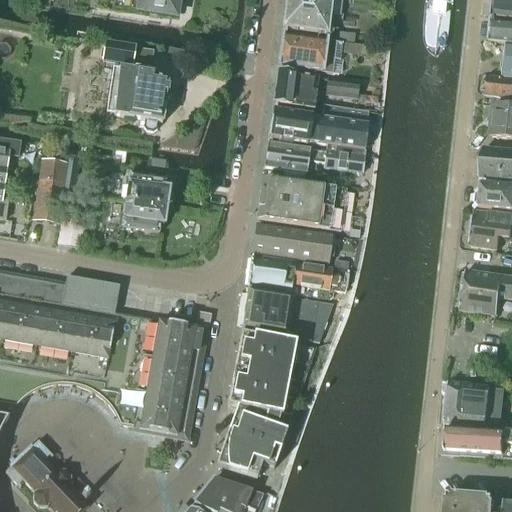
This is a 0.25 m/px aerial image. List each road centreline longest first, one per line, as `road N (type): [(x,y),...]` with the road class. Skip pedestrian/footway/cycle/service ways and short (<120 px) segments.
road 1 (residential): [(427,467),(479,0)]
road 2 (residential): [(142,511),(205,449),(229,303),(214,265)]
road 3 (tertiary): [(214,265),(240,223),(267,0)]
road 4 (tertiary): [(0,256),(163,283),(214,265)]
